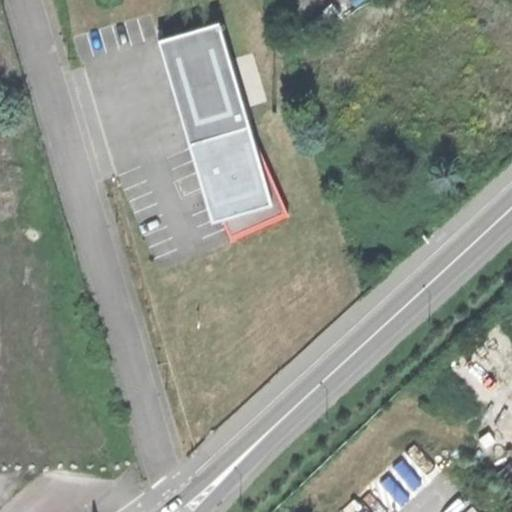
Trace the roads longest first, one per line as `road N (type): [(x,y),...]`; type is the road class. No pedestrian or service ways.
road 1 (secondary): [(511,205),(280,417)]
road 2 (secondary): [(280,417),(162,511)]
road 3 (secondary): [(197,511),(280,417)]
